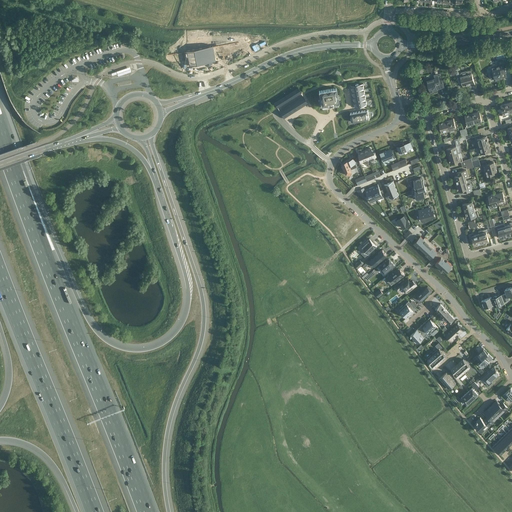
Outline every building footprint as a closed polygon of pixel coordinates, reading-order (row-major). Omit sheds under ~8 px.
[(213,47),(186,52),(189,65),(215,61),(213,47)] [(501,73),(506,71),(503,61),(499,62),(500,65),(492,67),(496,80),(503,78),(501,73)] [(459,83),(462,82),(463,86),(471,84),(471,86),(475,85),(471,70),(466,71),(461,72),(460,76),(460,77),(457,78),(459,83)] [(436,85),(440,84),(437,74),(434,75),(435,78),(427,80),(430,93),(438,90),(436,85)] [(319,91),(321,106),(328,104),(329,105),(331,105),(332,104),(339,102),(336,88),(319,91)] [(503,117),(504,116),(506,116),(506,114),(511,112),(508,103),(501,105),(502,109),(501,109),(503,117)] [(368,110),(359,111),(361,120),(369,119),(368,110)] [(361,120),(359,111),(351,113),(352,122),(361,120)] [(472,113),(473,116),(475,123),(480,121),(481,123),(484,122),(484,120),(482,120),(480,111),(472,113)] [(473,116),(472,113),(465,115),(468,124),(467,125),(467,127),(470,126),(470,124),(475,123),(473,116)] [(446,120),(449,130),(455,128),(455,130),(458,129),(458,127),(456,128),(454,118),(446,120)] [(449,130),(446,120),(439,122),(442,132),(441,132),(441,134),(444,133),(444,132),(449,130)] [(489,143),(487,136),(480,138),(480,136),(480,137),(479,135),(474,137),(477,147),(479,146),(489,143)] [(465,136),(462,137),(454,139),(456,144),(458,144),(460,143),(459,142),(466,140),(465,136)] [(395,147),(397,154),(411,148),(409,142),(402,144),(395,147)] [(489,143),(479,146),(481,151),(479,152),(480,155),(482,154),(482,153),(491,150),(489,143)] [(449,156),(458,153),(457,148),(459,147),(458,144),(456,144),(456,146),(447,149),(449,156)] [(365,150),(369,160),(370,159),(370,160),(374,158),(377,157),(375,152),(370,148),(365,150)] [(380,153),(384,163),(395,158),(391,149),(380,153)] [(368,160),(369,160),(365,150),(359,152),(360,158),(362,163),(364,162),(365,162),(369,161),(368,160)] [(458,153),(449,156),(451,163),(460,160),(461,161),(463,161),(462,158),(460,158),(458,153)] [(346,174),(351,176),(352,172),(350,166),(356,163),(354,158),(345,162),(342,166),(346,174)] [(399,161),(401,164),(402,167),(408,164),(405,159),(399,161)] [(483,165),(486,177),(495,175),(494,172),(497,171),(494,162),(483,165)] [(457,173),(458,175),(455,176),(457,183),(466,181),(466,178),(468,177),(466,170),(457,173)] [(415,186),(416,189),(415,190),(425,187),(423,181),(422,181),(421,177),(414,179),(415,186)] [(391,197),(400,194),(394,180),(388,183),(389,185),(386,186),(389,191),(386,192),(388,198),(391,197)] [(466,181),(457,183),(459,191),(468,188),(469,189),(471,189),(470,185),(468,186),(466,181)] [(298,184),(294,188),(301,194),(300,194),(302,196),(305,193),(307,195),(308,193),(298,184)] [(378,200),(384,198),(380,186),(374,189),(378,200)] [(320,193),(327,199),(332,194),(325,187),(320,193)] [(425,187),(415,190),(416,197),(417,199),(426,197),(424,192),(426,191),(425,187)] [(378,200),(374,189),(367,192),(372,203),(378,200)] [(496,194),(499,204),(504,202),(504,204),(508,203),(507,201),(506,201),(503,192),(496,194)] [(496,207),(496,205),(499,204),(496,194),(489,196),(490,200),(487,201),(488,205),(489,206),(490,208),(496,207)] [(465,211),(475,208),(473,203),(475,203),(474,199),(472,200),(472,201),(463,204),(465,211)] [(430,205),(419,208),(421,214),(422,214),(423,218),(431,216),(431,215),(434,214),(433,210),(431,210),(430,205)] [(475,208),(465,211),(467,218),(476,216),(477,217),(479,216),(478,213),(476,214),(475,208)] [(354,223),(358,219),(351,214),(347,218),(354,223)] [(405,214),(397,218),(399,222),(403,228),(409,223),(405,214)] [(508,236),(505,226),(504,224),(495,226),(497,235),(499,234),(501,238),(508,236)] [(479,234),(482,243),(489,241),(486,232),(488,231),(487,229),(484,230),(484,232),(479,234)] [(482,243),(479,234),(474,235),(473,233),(469,235),(471,243),(474,243),(475,245),(482,243)] [(420,236),(414,243),(419,248),(421,246),(424,249),(431,242),(425,237),(423,239),(420,236)] [(361,247),(368,255),(377,246),(370,238),(361,247)] [(431,242),(424,249),(427,252),(425,254),(430,259),(437,252),(434,249),(436,247),(431,242)] [(368,260),(363,265),(365,267),(369,264),(372,268),(387,255),(382,249),(368,261),(368,260)] [(395,265),(389,258),(380,266),(385,273),(395,265)] [(441,258),(437,263),(440,266),(439,267),(440,268),(442,270),(443,270),(443,269),(444,268),(447,271),(452,266),(447,261),(446,262),(441,258)] [(360,260),(355,264),(358,268),(364,263),(360,260)] [(388,275),(386,278),(389,282),(392,280),(394,283),(405,275),(402,271),(400,268),(399,270),(398,268),(392,272),(392,271),(388,275)] [(404,279),(395,285),(396,287),(399,285),(400,287),(402,286),(407,292),(417,285),(413,280),(411,282),(408,278),(405,280),(404,279)] [(424,288),(416,295),(419,299),(417,300),(419,303),(432,291),(428,286),(425,289),(424,288)] [(511,286),(505,289),(506,293),(501,295),(504,301),(509,299),(508,296),(511,294),(511,286)] [(504,301),(501,295),(492,298),(494,305),(494,306),(504,303),(504,301)] [(492,298),(491,297),(482,301),(485,309),(494,305),(492,298)] [(410,308),(413,306),(409,301),(406,303),(407,304),(400,310),(406,317),(413,311),(410,308)] [(442,315),(448,310),(441,303),(435,308),(442,315)] [(455,318),(448,310),(442,315),(440,317),(444,321),(446,319),(449,323),(455,318)] [(438,327),(431,319),(426,323),(425,322),(419,327),(426,335),(428,337),(438,327)] [(463,330),(458,323),(457,324),(454,327),(447,333),(453,339),(456,336),(457,336),(459,335),(458,334),(463,330)] [(418,343),(426,335),(419,327),(410,335),(418,343)] [(440,350),(443,347),(439,343),(435,345),(438,349),(433,353),(440,362),(446,357),(440,350)] [(480,361),(488,353),(483,348),(474,357),(475,357),(475,356),(480,361)] [(440,362),(433,353),(431,351),(429,353),(431,355),(427,358),(435,367),(440,362)] [(493,357),(492,358),(488,353),(480,361),(484,366),(493,358),(493,357)] [(470,367),(463,359),(457,364),(464,372),(470,367)] [(466,373),(464,372),(457,364),(452,369),(460,379),(466,373)] [(497,371),(494,366),(480,378),(483,381),(484,381),(486,378),(490,382),(491,381),(499,375),(496,371),(497,371)] [(441,376),(446,382),(444,384),(448,389),(455,382),(446,372),(441,376)] [(479,386),(475,381),(471,384),(473,386),(461,397),(467,404),(478,394),(475,390),(479,386)] [(511,400),(511,388),(511,387),(503,395),(511,402),(511,400)] [(496,400),(493,403),(495,405),(492,408),(497,414),(498,415),(504,409),(505,410),(508,408),(503,402),(500,405),(496,400)] [(492,419),(497,414),(492,408),(489,411),(487,409),(484,412),(488,416),(486,419),(491,424),(494,421),(492,419)] [(491,424),(486,419),(484,421),(480,417),(477,420),(477,421),(477,422),(475,424),(480,429),(483,427),(485,429),(491,424)] [(511,442),(511,438),(506,433),(502,437),(510,445),(511,442)] [(510,445),(502,437),(497,442),(505,450),(510,445)] [(505,450),(497,442),(493,446),(501,455),(501,454),(505,450)]
